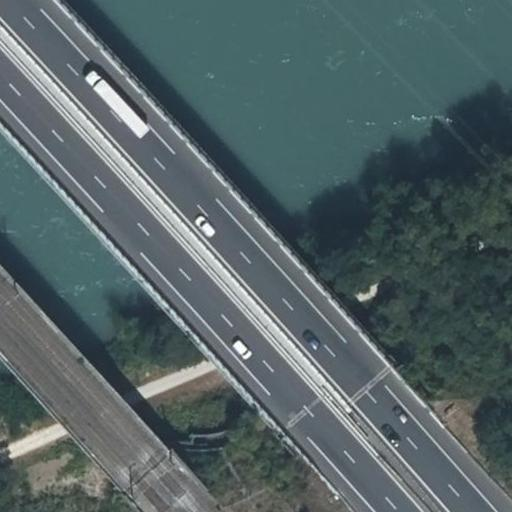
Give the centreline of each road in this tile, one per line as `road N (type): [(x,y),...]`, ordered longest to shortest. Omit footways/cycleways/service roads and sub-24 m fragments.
road 1 (motorway): [(475,511),(11,0)]
road 2 (motorway): [(0,72),(396,511)]
